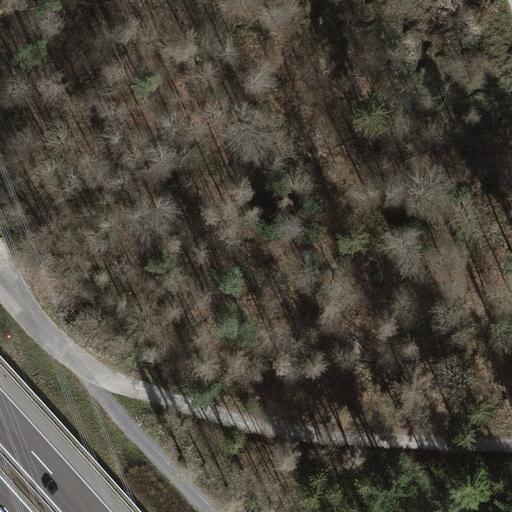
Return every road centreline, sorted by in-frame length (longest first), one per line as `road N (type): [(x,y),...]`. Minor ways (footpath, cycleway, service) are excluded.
road 1 (track): [(0,274),(96,382),(289,425),(511,439)]
road 2 (track): [(96,382),(209,511)]
road 3 (motorway): [(88,511),(0,414)]
